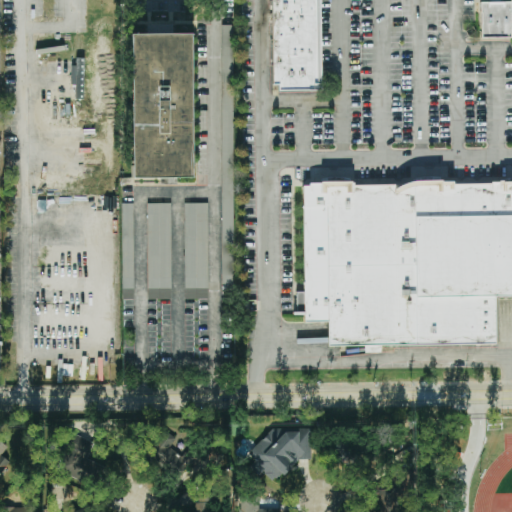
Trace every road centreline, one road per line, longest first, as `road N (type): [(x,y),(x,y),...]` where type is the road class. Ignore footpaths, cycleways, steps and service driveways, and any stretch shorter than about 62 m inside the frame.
road 1 (tertiary): [(511,399),(0,405)]
road 2 (residential): [(260,340),(261,0)]
